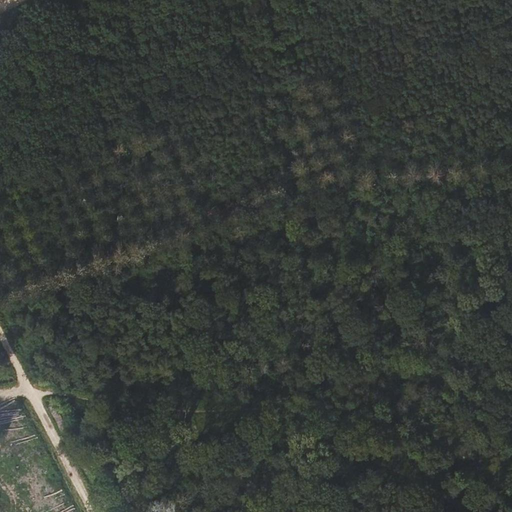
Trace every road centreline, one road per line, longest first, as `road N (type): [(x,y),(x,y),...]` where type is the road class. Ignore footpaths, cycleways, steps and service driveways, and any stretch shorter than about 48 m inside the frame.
road 1 (track): [(0,387),(151,411),(302,415),(341,427),(468,511)]
road 2 (track): [(88,511),(0,334)]
